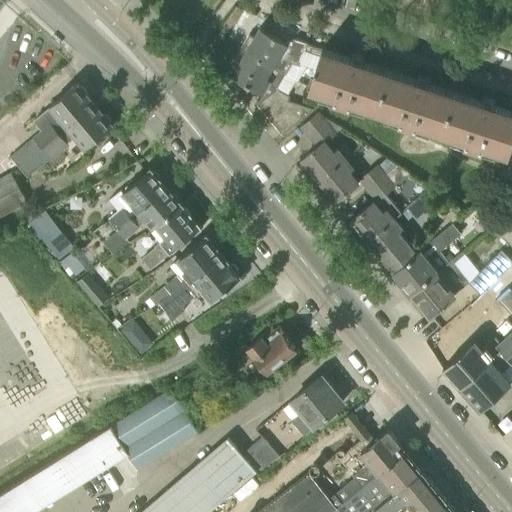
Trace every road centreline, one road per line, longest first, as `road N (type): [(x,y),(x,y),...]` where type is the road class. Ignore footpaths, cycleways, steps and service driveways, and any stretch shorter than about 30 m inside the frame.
road 1 (tertiary): [(511,511),(155,82),(74,0)]
road 2 (residential): [(312,0),(511,67)]
